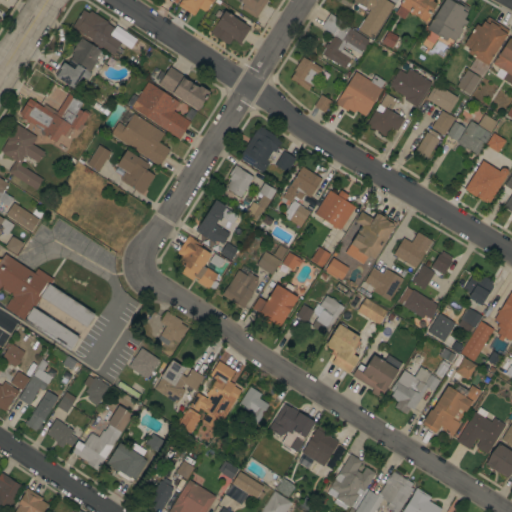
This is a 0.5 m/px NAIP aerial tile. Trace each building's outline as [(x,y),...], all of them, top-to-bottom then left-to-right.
[(212,0),(205,11),(204,12),(198,8),(193,16),(177,6),(180,0),(212,0)] [(266,0),(255,18),(240,8),(243,4),(236,0),(266,0)] [(372,39),(357,29),(369,10),(353,0),(386,0),(393,5),(372,39)] [(402,0),(431,0),(431,1),(436,4),(425,22),(413,15),(411,15),(409,13),(408,11),(403,19),(394,14),(402,0)] [(454,42),(447,37),(445,41),(438,36),(433,44),(425,39),(429,31),(426,29),(444,0),(457,0),(469,8),(466,13),(467,13),(463,19),(467,21),(454,42)] [(82,9),(88,13),(90,11),(107,22),(106,23),(110,25),(113,28),(109,35),(120,42),(117,47),(123,51),(117,59),(112,55),(113,55),(101,47),(100,47),(90,41),(91,40),(71,27),(82,9)] [(239,43),(232,38),(227,45),(209,33),(224,11),(250,27),(239,43)] [(321,54),(325,49),(323,47),(326,43),(328,44),(333,36),(332,36),(332,34),(321,27),(329,13),(344,23),(343,24),(368,40),(366,43),(368,44),(364,51),(362,50),(359,54),(344,45),(341,49),(352,55),(350,58),(352,60),(350,64),(347,63),(344,69),(321,54)] [(476,24),(479,27),(483,21),(484,22),(487,17),(509,31),(487,65),(467,53),(469,49),(463,45),(476,24)] [(381,42),(387,31),(398,37),(391,48),(381,42)] [(511,85),(502,79),(506,72),(492,64),(509,36),(511,38),(511,85)] [(80,38),(100,51),(94,60),(96,62),(89,72),(91,73),(86,80),(81,76),(73,88),(72,88),(55,77),(60,69),(59,68),(63,62),(66,64),(72,55),(71,55),(73,52),(71,51),(80,38)] [(302,57),(313,64),(313,63),(321,69),(318,74),(319,74),(311,86),(310,85),(307,90),(299,85),(292,80),(292,81),(289,79),(294,71),(293,70),(302,57)] [(158,84),(169,67),(199,86),(209,92),(202,103),(202,105),(200,108),(197,110),(158,84)] [(431,83),(416,107),(404,100),(405,97),(392,89),(393,88),(389,86),(399,69),(405,73),(408,68),(431,83)] [(468,94),(456,86),(458,82),(458,81),(461,76),(462,76),(466,69),(479,78),(468,94)] [(380,88),(353,72),(335,102),(362,118),(380,88)] [(130,107),(147,81),(178,102),(172,110),(190,122),(179,139),(130,107)] [(425,99),(435,84),(457,98),(448,113),(425,99)] [(82,125),(80,124),(76,130),(70,126),(64,136),(60,134),(55,142),(44,135),(42,136),(40,134),(39,128),(29,122),(28,123),(20,118),(22,116),(18,114),(28,98),(55,115),(68,93),(77,99),(77,100),(82,103),(78,109),(82,112),(83,111),(88,114),(82,125)] [(324,113),(313,106),(320,94),(331,101),(324,113)] [(396,131),(392,128),(387,137),(384,135),(384,136),(380,134),(380,133),(366,124),(378,104),(379,105),(386,94),(396,100),(390,111),(403,119),(396,131)] [(443,136),(430,127),(441,110),(448,115),(448,114),(454,118),(443,136)] [(110,134),(117,122),(124,127),(133,113),(163,133),(157,142),(169,150),(159,166),(110,134)] [(496,122),(489,133),(477,124),(483,114),(496,122)] [(456,141),(445,135),(454,121),(464,128),(456,141)] [(476,154),(465,148),(456,142),(469,121),(489,134),(476,154)] [(0,151),(16,124),(36,137),(31,144),(44,152),(37,162),(25,155),(19,163),(20,164),(20,165),(43,179),(36,190),(8,172),(15,161),(2,153),(2,152),(0,151)] [(238,158),(246,146),(245,146),(251,137),(258,126),(274,136),(274,137),(281,141),(274,152),(272,151),(265,161),(268,163),(262,172),(238,158)] [(426,159),(424,157),(422,161),(414,156),(416,153),(414,151),(426,132),(428,133),(430,130),(437,134),(435,137),(438,139),(426,159)] [(497,150),(495,149),(495,150),(487,145),(487,144),(486,143),(493,132),(504,139),(497,150)] [(98,145),(109,152),(107,156),(109,157),(107,160),(105,159),(97,171),(86,164),(98,145)] [(141,194),(119,180),(125,172),(115,165),(126,150),(148,165),(145,170),(154,175),(141,194)] [(283,151),(295,159),(286,173),(274,165),(283,151)] [(508,171),(487,204),(463,188),(481,160),(498,171),(501,167),(508,171)] [(240,197),(226,188),(227,186),(226,186),(230,180),(228,179),(230,176),(228,175),(234,165),(240,168),(240,169),(252,177),(240,197)] [(299,204),(299,205),(309,212),(299,227),(288,220),(291,217),(289,215),(289,213),(285,211),(290,202),(282,197),(301,166),(321,179),(309,198),(303,194),(300,200),(294,196),(291,200),(295,203),(298,203),(299,204)] [(511,212),(503,206),(511,192),(511,190),(504,185),(511,174),(511,212)] [(0,178),(8,184),(2,191),(12,198),(7,206),(0,201),(0,178)] [(255,221),(244,214),(252,202),(256,204),(262,195),(257,192),(263,183),(275,190),(255,221)] [(339,230),(336,228),(335,229),(331,227),(332,226),(314,214),(329,190),(336,195),(340,190),(347,195),(344,200),(354,207),(339,230)] [(217,241),(216,242),(214,241),(213,242),(195,231),(199,224),(200,224),(214,200),(225,206),(224,208),(231,212),(226,220),(221,217),(219,221),(217,219),(214,224),(229,233),(222,245),(217,241)] [(38,220),(31,231),(5,214),(13,203),(38,220)] [(361,226),(354,221),(360,212),(372,219),(377,211),(385,216),(385,217),(395,223),(373,259),(368,256),(367,257),(356,250),(357,249),(349,244),(361,226)] [(0,217),(3,219),(3,218),(13,225),(6,235),(1,231),(0,232),(0,217)] [(392,255),(402,238),(410,242),(417,232),(431,241),(414,268),(392,255)] [(196,282),(197,279),(194,277),(192,280),(180,273),(185,266),(178,262),(181,256),(176,253),(188,235),(192,238),(192,239),(201,244),(199,247),(210,254),(203,266),(217,275),(207,289),(196,282)] [(15,255),(4,247),(11,236),(12,237),(13,236),(23,243),(15,255)] [(219,253),(226,242),(237,249),(236,250),(238,251),(236,255),(234,254),(230,260),(219,253)] [(272,254),(278,244),(285,249),(279,259),(272,254)] [(318,247),(329,254),(321,268),(309,260),(318,247)] [(255,265),(263,251),(279,260),(271,274),(255,265)] [(438,253),(440,254),(442,251),(451,257),(449,260),(451,261),(442,275),(430,267),(438,253)] [(288,252),(302,260),(298,267),(295,265),(292,270),(281,263),(288,252)] [(4,308),(12,296),(2,289),(2,290),(0,289),(0,259),(4,254),(33,273),(36,268),(53,279),(49,285),(94,314),(86,327),(40,297),(37,302),(39,303),(37,307),(35,306),(33,308),(78,337),(69,350),(4,308)] [(347,266),(329,258),(323,272),(340,280),(347,266)] [(422,290),(410,282),(412,279),(414,276),(415,276),(422,265),(434,272),(422,290)] [(389,301),(372,291),(374,288),(363,282),(372,268),(382,274),(385,269),(402,279),(389,301)] [(252,292),(253,292),(242,309),(236,305),(231,302),(231,301),(221,295),(237,270),(246,275),(248,272),(257,278),(256,285),(252,292)] [(471,274),(480,279),(483,276),(485,277),(487,277),(490,279),(490,280),(492,281),(490,285),(492,286),(488,294),(488,293),(480,306),(467,298),(470,293),(463,289),(471,274)] [(258,297),(265,302),(276,285),(282,289),(286,283),(294,288),(290,293),(297,298),(281,324),(279,326),(277,325),(276,325),(272,323),(271,321),(269,325),(263,322),(264,318),(260,316),(259,314),(258,313),(259,312),(251,308),(258,297)] [(401,306),(402,305),(397,302),(406,287),(411,290),(412,289),(429,300),(432,301),(431,302),(437,306),(429,319),(424,315),(422,318),(401,306)] [(511,337),(510,341),(504,337),(501,341),(497,339),(500,335),(496,333),(499,328),(496,326),(498,323),(493,320),(497,313),(496,312),(498,309),(499,310),(510,292),(511,293),(511,337)] [(343,307),(340,312),(339,311),(323,335),(310,326),(322,308),(318,305),(325,295),(343,307)] [(356,311),(364,298),(386,311),(378,325),(356,311)] [(306,322),(295,315),(302,304),(313,311),(306,322)] [(456,324),(467,307),(481,316),(473,328),(471,327),(468,332),(456,324)] [(166,311),(180,320),(178,322),(187,328),(177,343),(172,339),(170,342),(166,339),(160,349),(155,346),(159,340),(158,340),(160,336),(159,335),(165,326),(159,322),(166,311)] [(438,312),(455,323),(444,341),(426,331),(438,312)] [(458,354),(464,344),(479,320),(492,329),(471,362),(458,354)] [(150,340),(141,334),(148,323),(157,329),(150,340)] [(331,363),(335,357),(330,354),(332,350),(327,347),(325,345),(338,324),(339,325),(340,323),(346,326),(345,327),(351,331),(351,332),(359,337),(357,340),(360,342),(352,355),(358,358),(353,367),(352,366),(348,373),(331,363)] [(24,352),(19,360),(20,361),(17,365),(16,364),(15,367),(9,364),(8,365),(0,359),(10,343),(24,352)] [(437,356),(442,347),(455,355),(450,363),(437,356)] [(127,367),(131,361),(130,360),(132,357),(133,358),(140,348),(159,360),(146,379),(127,367)] [(66,355),(75,361),(70,369),(61,363),(66,355)] [(351,376),(355,369),(356,369),(359,364),(364,368),(372,355),(397,370),(380,398),(370,392),(372,389),(351,376)] [(454,372),(462,357),(475,365),(466,379),(454,372)] [(41,359),(42,360),(46,362),(41,371),(51,377),(42,390),(38,388),(35,393),(35,394),(28,405),(17,399),(41,359)] [(153,389),(161,378),(159,377),(171,360),(181,366),(182,365),(186,367),(181,375),(185,377),(190,369),(203,377),(195,390),(184,383),(181,388),(184,390),(176,403),(153,389)] [(430,373),(429,374),(439,380),(432,391),(426,387),(420,398),(412,410),(409,408),(406,414),(393,407),(397,401),(393,399),(394,399),(390,396),(393,392),(389,390),(403,370),(413,376),(419,366),(430,373)] [(17,371),(28,378),(21,390),(9,382),(17,371)] [(96,405),(87,399),(88,397),(86,396),(87,394),(84,392),(87,387),(82,384),(87,375),(92,379),(94,377),(97,379),(98,378),(101,380),(100,381),(108,386),(96,405)] [(226,381),(227,379),(235,384),(233,386),(240,390),(215,430),(201,421),(216,398),(207,392),(217,376),(226,381)] [(139,394),(137,399),(116,385),(119,381),(139,394)] [(0,408),(0,385),(1,386),(3,382),(18,391),(14,398),(13,397),(5,411),(0,408)] [(429,409),(431,410),(446,386),(454,390),(457,385),(467,391),(470,385),(480,391),(474,400),(473,399),(465,412),(463,411),(457,422),(459,423),(451,436),(441,429),(442,427),(439,426),(435,433),(421,424),(423,422),(422,421),(429,409)] [(249,386),(261,394),(258,398),(268,405),(257,422),(250,418),(252,415),(237,405),(249,386)] [(426,387),(432,391),(425,402),(420,398),(426,387)] [(75,398),(66,413),(65,412),(64,413),(56,408),(57,407),(56,406),(65,392),(75,398)] [(196,392),(205,398),(199,408),(200,408),(198,411),(188,405),(196,392)] [(296,452),(281,443),(286,435),(285,433),(279,436),(268,429),(284,404),(290,408),(291,407),(314,422),(301,441),(302,442),(296,452)] [(118,405),(132,414),(103,458),(106,460),(104,463),(102,462),(96,470),(86,464),(87,462),(70,451),(77,440),(83,444),(89,435),(90,433),(97,437),(102,430),(104,431),(108,425),(106,423),(118,405)] [(186,410),(198,418),(197,421),(198,421),(196,425),(195,424),(193,427),(193,428),(191,431),(189,433),(176,425),(186,410)] [(40,424),(42,426),(39,430),(37,429),(36,431),(24,424),(26,420),(27,421),(32,412),(44,419),(40,424)] [(474,412),(491,422),(493,418),(504,425),(486,454),(475,447),(479,440),(475,438),(468,449),(456,441),(474,412)] [(70,434),(76,438),(71,447),(64,443),(61,448),(55,444),(56,442),(53,440),(54,439),(45,433),(54,419),(72,430),(70,434)] [(511,422),(511,446),(510,445),(509,447),(506,445),(507,443),(500,439),(511,422)] [(322,466),(317,463),(317,462),(301,451),(315,428),(316,429),(318,426),(330,434),(329,437),(338,442),(322,466)] [(151,433),(164,441),(156,452),(144,445),(151,433)] [(134,480),(133,479),(130,484),(115,474),(116,471),(105,464),(119,442),(128,449),(132,442),(145,450),(141,457),(146,461),(134,480)] [(511,451),(511,469),(506,478),(484,464),(498,443),(511,451)] [(318,475),(338,445),(345,449),(325,480),(318,475)] [(174,456),(166,466),(156,459),(164,449),(174,456)] [(363,491),(359,488),(356,493),(358,494),(349,508),(346,506),(344,509),(333,502),(335,499),(326,493),(329,488),(329,487),(350,454),(361,461),(355,470),(361,474),(365,467),(374,473),(363,491)] [(182,460),(193,468),(185,479),(175,472),(182,460)] [(230,480),(220,473),(220,472),(217,470),(223,461),(226,463),(227,462),(237,469),(230,480)] [(231,484),(238,471),(263,487),(260,491),(264,493),(261,498),(257,496),(255,499),(231,484)] [(397,511),(391,511),(385,507),(388,503),(382,499),(373,511),(353,511),(367,490),(375,494),(379,492),(385,483),(383,482),(388,474),(390,475),(392,471),(405,479),(405,478),(409,480),(408,481),(412,483),(410,487),(412,489),(397,511)] [(0,472),(22,486),(8,509),(0,504),(0,472)] [(160,510),(157,508),(154,511),(148,508),(151,504),(147,502),(160,481),(161,481),(164,478),(170,482),(168,486),(172,488),(169,494),(170,495),(160,510)] [(274,489),(282,478),(294,486),(286,497),(274,489)] [(205,511),(167,511),(188,479),(215,497),(205,511)] [(223,493),(229,484),(246,494),(240,504),(223,493)] [(42,498),(41,500),(48,505),(47,507),(46,506),(42,511),(13,511),(18,505),(17,504),(25,492),(24,491),(26,488),(42,498)] [(439,511),(400,511),(413,493),(413,492),(416,488),(430,497),(428,501),(441,509),(439,511)] [(284,511),(260,511),(273,491),(291,502),(284,511)]
